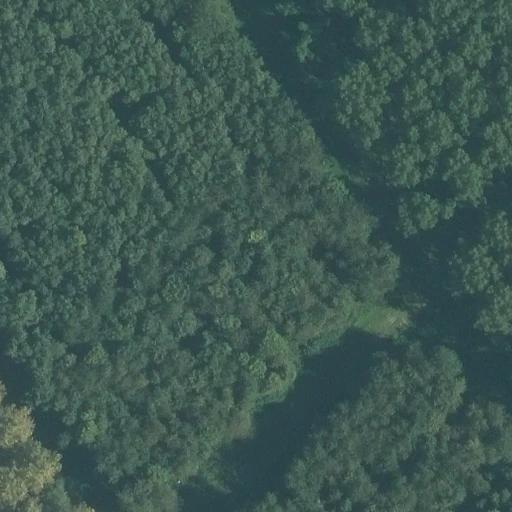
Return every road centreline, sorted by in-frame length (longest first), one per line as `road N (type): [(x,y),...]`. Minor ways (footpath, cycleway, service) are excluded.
road 1 (track): [(511,388),(240,0)]
road 2 (track): [(511,200),(212,511)]
